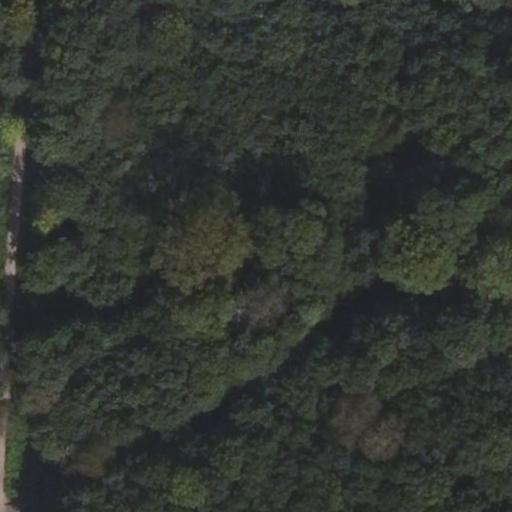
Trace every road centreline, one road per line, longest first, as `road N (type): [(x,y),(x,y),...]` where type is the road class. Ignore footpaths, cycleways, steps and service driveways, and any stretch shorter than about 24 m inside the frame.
road 1 (track): [(511,199),(18,511)]
road 2 (track): [(29,0),(0,481)]
